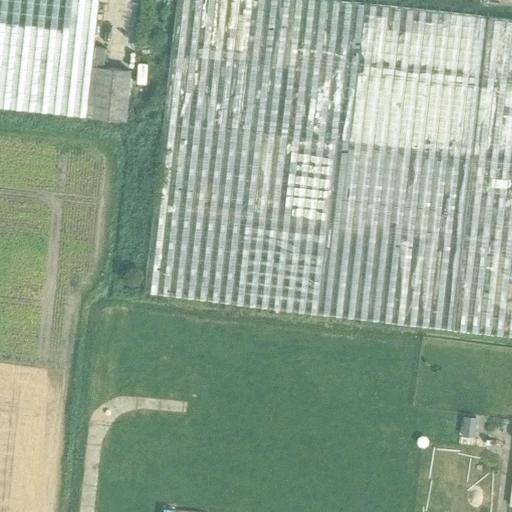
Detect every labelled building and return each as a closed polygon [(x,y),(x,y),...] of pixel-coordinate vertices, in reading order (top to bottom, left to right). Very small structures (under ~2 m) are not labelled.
[(0,0),(0,106),(85,116),(90,66),(91,58),(97,0),(0,0)] [(176,0),(144,293),(511,336),(511,20),(324,0),(176,0)] [(94,47),(92,65),(102,66),(104,48),(94,47)] [(90,66),(85,116),(124,120),(129,70),(97,67),(90,66)] [(463,425),(462,435),(473,437),(474,427),(463,425)]
